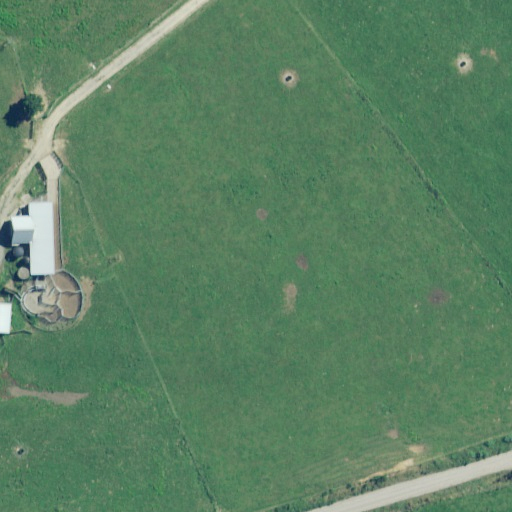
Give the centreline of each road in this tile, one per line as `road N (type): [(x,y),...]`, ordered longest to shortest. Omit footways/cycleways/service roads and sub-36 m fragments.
road 1 (track): [(211,0),(124,68),(24,201),(0,212)]
road 2 (unknown): [(282,511),(511,440)]
